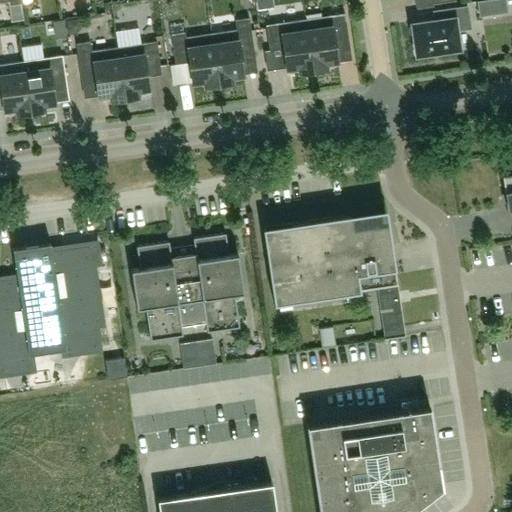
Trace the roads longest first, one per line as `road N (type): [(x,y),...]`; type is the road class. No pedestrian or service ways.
road 1 (residential): [(386,109),(397,186),(442,234),(481,480),(472,511)]
road 2 (unclassified): [(0,167),(386,109)]
road 3 (unclassified): [(386,109),(511,89)]
